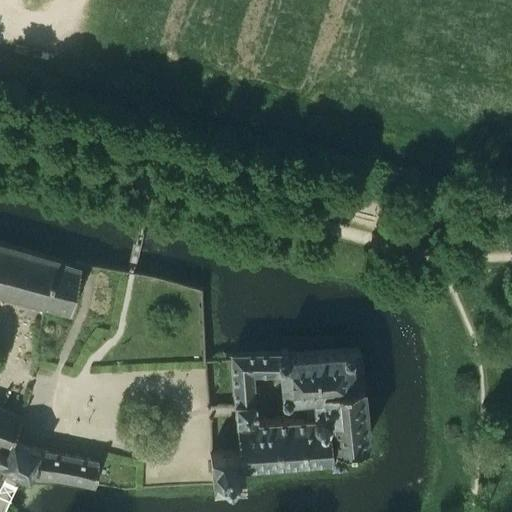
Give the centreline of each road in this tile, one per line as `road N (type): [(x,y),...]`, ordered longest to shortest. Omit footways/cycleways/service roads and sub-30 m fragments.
road 1 (track): [(511,258),(435,256),(147,181)]
road 2 (track): [(147,181),(0,142)]
